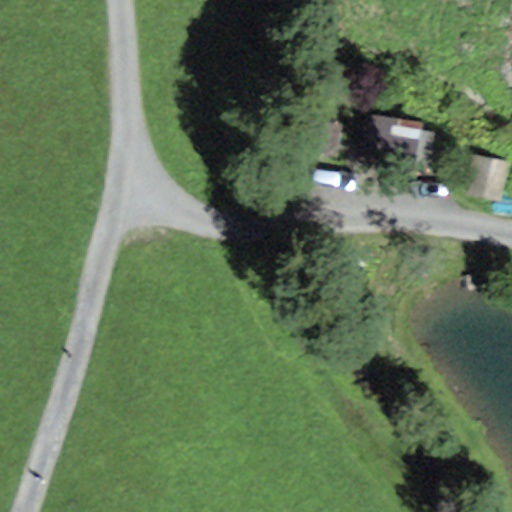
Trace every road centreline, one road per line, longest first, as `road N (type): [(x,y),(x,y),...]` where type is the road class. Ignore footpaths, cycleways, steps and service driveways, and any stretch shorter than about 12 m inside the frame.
road 1 (residential): [(23,511),(115,204),(125,111),(117,0)]
road 2 (track): [(115,204),(272,228),(363,223),(511,240)]
